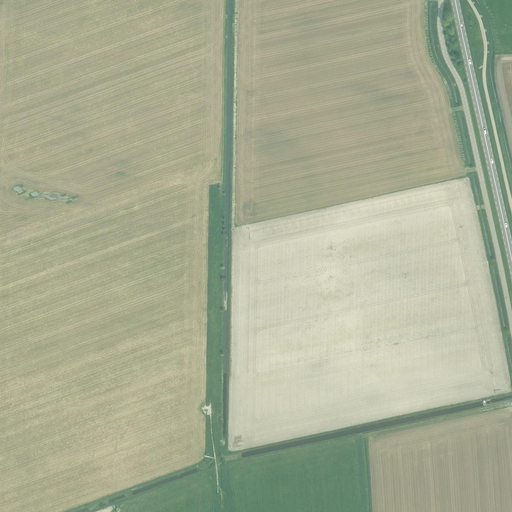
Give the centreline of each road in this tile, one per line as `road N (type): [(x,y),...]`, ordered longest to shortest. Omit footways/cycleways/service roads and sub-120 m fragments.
road 1 (unclassified): [(511,326),(461,89),(443,51),(441,0)]
road 2 (primary): [(511,266),(454,0)]
road 3 (unclassified): [(511,210),(483,78),(483,33),(468,0)]
